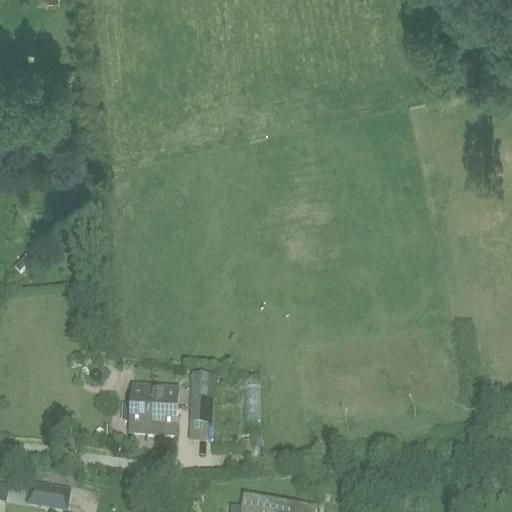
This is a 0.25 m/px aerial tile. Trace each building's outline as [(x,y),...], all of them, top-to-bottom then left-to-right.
[(193,376),(191,424),(208,425),(210,401),(214,401),(215,377),(193,376)] [(133,389),(130,435),(148,436),(148,435),(162,436),(161,437),(176,438),(179,392),(133,389)] [(242,441),(242,452),(252,452),(252,451),(261,450),(261,444),(252,444),(252,441),(242,441)] [(68,507),(70,493),(31,486),(28,500),(68,507)] [(278,511),(280,504),(244,498),(241,511),(232,511),(231,511),(278,511)]
